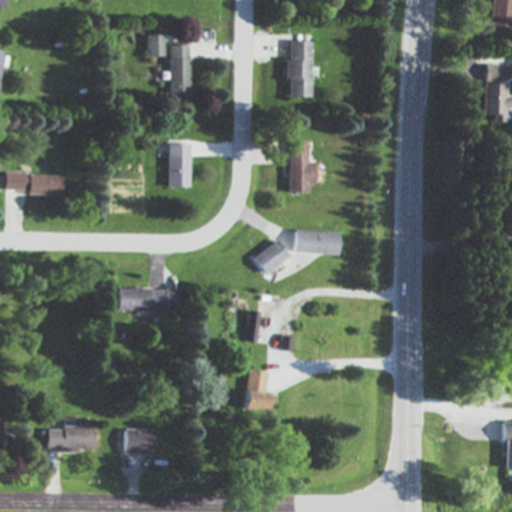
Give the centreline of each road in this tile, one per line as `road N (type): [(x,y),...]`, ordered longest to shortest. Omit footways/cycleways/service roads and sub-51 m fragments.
road 1 (secondary): [(405,511),(410,146),(421,0)]
road 2 (residential): [(0,498),(406,502)]
road 3 (residential): [(123,240),(196,238),(237,201),(245,165),(247,0)]
road 4 (residential): [(0,238),(123,240)]
